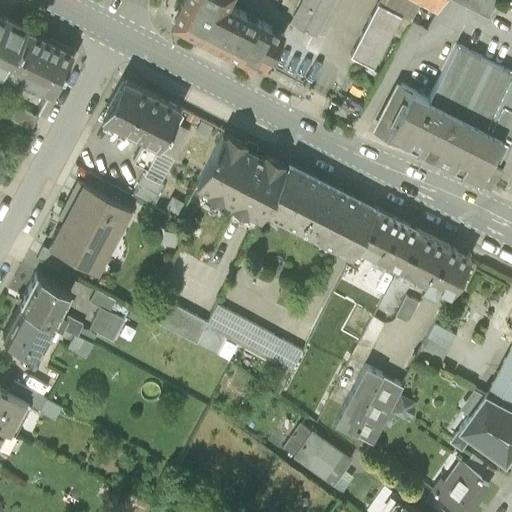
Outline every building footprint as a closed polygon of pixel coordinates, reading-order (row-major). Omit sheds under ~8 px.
[(177,0),(169,17),(264,66),(282,30),(223,0),(177,0)] [(223,0),(282,30),(288,21),(299,0),(223,0)] [(435,10),(440,0),(299,0),(288,21),(313,34),(331,0),(416,0),(419,1),(435,10)] [(400,37),(419,1),(416,0),(376,0),(350,54),(372,65),(390,31),(400,37)] [(496,0),(455,0),(488,17),(496,0)] [(0,72),(2,73),(5,75),(27,28),(0,14),(0,72)] [(72,50),(27,28),(5,75),(21,83),(26,72),(53,86),(72,50)] [(511,71),(456,43),(428,96),(500,135),(511,140),(511,71)] [(179,105),(121,75),(101,115),(143,137),(131,158),(146,166),(156,147),(173,155),(188,127),(172,119),(179,105)] [(479,177),(500,135),(428,96),(400,82),(378,124),(479,177)] [(30,127),(37,114),(17,104),(10,116),(30,127)] [(286,165),(221,132),(195,183),(259,216),(262,210),(286,165)] [(511,145),(511,140),(500,135),(479,177),(492,184),(511,145)] [(173,155),(156,147),(146,166),(143,171),(142,171),(137,181),(131,192),(153,203),(158,192),(157,192),(162,181),(159,180),(173,155)] [(288,161),(286,165),(262,210),(351,255),(357,245),(377,206),(288,161)] [(130,206),(75,177),(56,213),(61,215),(47,240),(97,267),(130,206)] [(388,260),(398,266),(418,228),(377,206),(357,245),(378,255),(374,264),(383,269),(388,260)] [(469,254),(418,228),(398,266),(393,275),(406,281),(410,273),(426,280),(423,286),(433,292),(436,285),(449,292),(469,254)] [(55,264),(62,251),(41,240),(34,252),(55,264)] [(34,267),(18,300),(52,318),(60,322),(66,312),(59,308),(70,286),(34,267)] [(219,300),(275,324),(283,307),(270,301),(278,284),(250,272),(244,284),(228,277),(219,300)] [(111,336),(122,316),(108,308),(114,296),(94,285),(88,298),(99,304),(88,324),(111,336)] [(195,340),(206,318),(155,289),(143,312),(195,340)] [(404,293),(393,313),(402,319),(408,317),(417,300),(404,293)] [(33,355),(52,318),(18,300),(1,331),(33,355)] [(215,301),(206,318),(195,340),(216,352),(227,334),(292,370),(303,350),(215,301)] [(345,331),(368,344),(383,318),(360,305),(345,331)] [(83,320),(69,313),(63,324),(77,332),(83,320)] [(454,330),(434,320),(417,352),(437,362),(454,330)] [(92,340),(77,332),(63,324),(59,331),(70,337),(67,342),(86,352),(92,340)] [(509,407),(511,401),(511,341),(485,394),(509,407)] [(401,382),(365,363),(334,421),(370,440),(401,382)] [(12,376),(6,386),(28,398),(27,400),(38,406),(45,394),(12,376)] [(0,383),(0,423),(12,429),(27,400),(28,398),(6,386),(0,383)] [(470,410),(450,437),(460,444),(468,434),(494,453),(498,448),(507,455),(511,448),(511,408),(509,407),(485,394),(473,387),(461,404),(470,410)] [(282,443),(294,452),(312,426),(301,418),(282,443)] [(0,423),(0,445),(6,448),(15,432),(12,429),(0,423)] [(353,455),(312,426),(294,452),(334,481),(353,455)] [(472,450),(465,461),(480,471),(478,473),(485,478),(493,466),(472,450)] [(478,473),(480,471),(465,461),(458,456),(444,477),(440,474),(424,497),(440,507),(446,499),(463,511),(477,492),(478,493),(488,479),(485,478),(478,473)] [(421,511),(404,499),(394,511),(421,511)]
